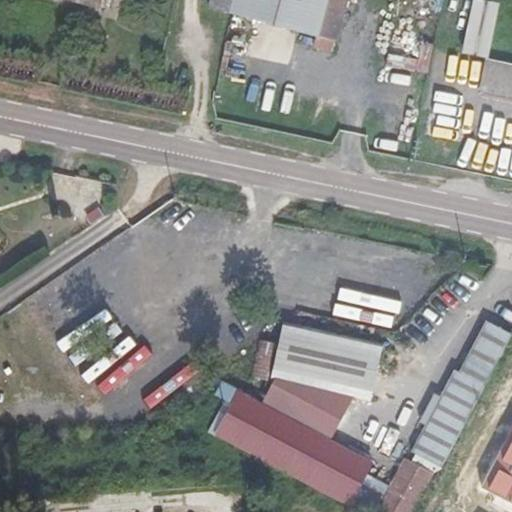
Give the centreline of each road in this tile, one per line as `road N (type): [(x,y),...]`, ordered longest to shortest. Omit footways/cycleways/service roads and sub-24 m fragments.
road 1 (primary): [(511,222),(0,115)]
road 2 (track): [(193,155),(201,61),(188,21),(191,0)]
